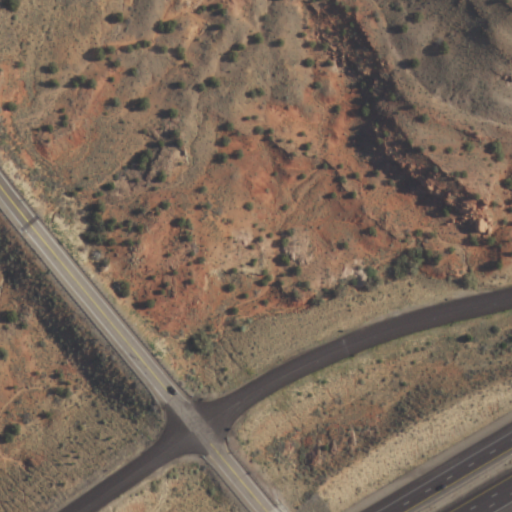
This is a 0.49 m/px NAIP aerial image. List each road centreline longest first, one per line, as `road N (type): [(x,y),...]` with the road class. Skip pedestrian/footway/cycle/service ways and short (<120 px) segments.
road 1 (secondary): [(268,511),(0,186)]
road 2 (motorway): [(511,299),(414,325),(282,379),(196,430)]
road 3 (motorway): [(196,430),(78,511)]
road 4 (motorway): [(511,441),(394,511)]
